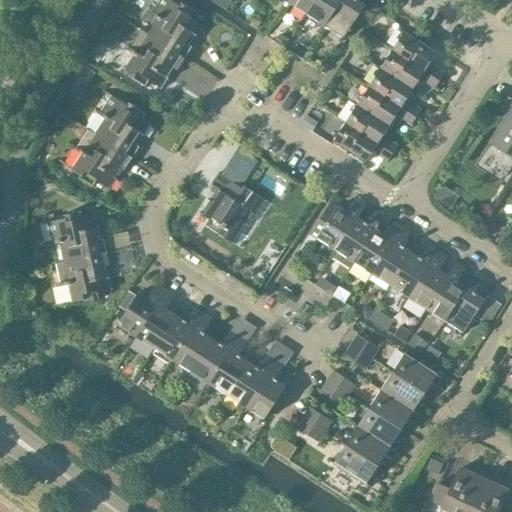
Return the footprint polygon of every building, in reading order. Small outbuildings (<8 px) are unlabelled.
[(140,31),(184,59),(191,47),(185,43),(191,34),(195,36),(202,26),(190,18),(194,12),(179,2),(177,5),(168,0),(159,0),(150,15),(157,19),(147,34),(140,30),(140,31)] [(212,0),(212,2),(224,9),(229,0),(212,0)] [(305,14),(314,0),(288,0),(287,2),(305,14)] [(323,26),(340,0),(314,0),(305,14),(323,26)] [(340,0),(323,26),(343,38),(348,31),(349,32),(350,30),(349,29),(364,6),(355,0),(340,0)] [(176,70),(184,59),(140,31),(127,50),(134,54),(124,69),(133,75),(131,79),(144,87),(148,81),(161,89),(168,79),(165,76),(171,67),(176,70)] [(391,51),(439,82),(444,74),(433,67),(431,69),(427,67),(436,54),(403,33),(391,51)] [(279,35),(274,42),(283,48),(288,41),(279,35)] [(299,45),(293,53),(301,59),(307,50),(299,45)] [(434,90),(439,82),(391,51),(379,69),(412,90),(420,78),(423,80),(422,82),(434,90)] [(85,66),(80,73),(90,79),(95,73),(85,66)] [(404,103),(412,90),(379,69),(368,87),(416,118),(421,110),(409,103),(407,105),(404,103)] [(411,125),(416,118),(368,87),(356,105),(389,127),(397,113),(400,115),(399,118),(411,125)] [(87,130),(131,159),(139,147),(133,143),(139,134),(142,136),(149,125),(138,118),(142,112),(127,102),(125,106),(110,95),(97,114),(105,119),(95,134),(88,130),(87,130)] [(381,139),(389,127),(356,105),(344,124),(392,155),(398,146),(386,138),(384,141),(381,139)] [(307,116),(301,125),(311,132),(316,123),(307,116)] [(511,117),(505,128),(501,125),(490,143),(511,157),(511,117)] [(388,162),(392,155),(344,124),(332,142),(365,163),(373,150),(377,152),(376,154),(388,162)] [(123,170),(131,159),(87,130),(74,150),(81,154),(71,169),(81,176),(79,179),(92,187),(96,181),(108,189),(115,178),(112,176),(118,167),(123,170)] [(239,188),(217,173),(209,185),(218,191),(211,202),(206,199),(197,213),(207,219),(203,225),(233,244),(245,224),(240,221),(247,210),(255,216),(265,200),(241,185),(239,188)] [(440,186),(433,197),(448,207),(455,196),(440,186)] [(357,218),(366,204),(357,199),(348,212),(346,210),(345,211),(337,206),(336,208),(328,203),(315,224),(322,229),(316,238),(333,249),(330,253),(332,255),(356,218),(357,218)] [(375,230),(384,216),(375,210),(366,223),(364,222),(363,223),(357,218),(356,218),(332,255),(331,257),(349,269),(374,230),(375,230)] [(54,264),(105,253),(103,239),(96,240),(94,230),(98,229),(95,217),(81,219),(79,213),(62,216),(63,220),(45,223),(50,245),(59,244),(63,262),(54,263),(54,264)] [(372,274),(401,228),(393,223),(385,235),(382,233),(381,234),(375,230),(374,230),(349,269),(353,262),(372,274)] [(390,286),(410,254),(403,249),(404,247),(401,246),(409,233),(401,228),(372,274),(390,286)] [(501,231),(495,240),(503,246),(509,237),(501,231)] [(408,297),(438,251),(429,246),(421,258),(419,257),(418,258),(410,254),(390,286),(408,297)] [(447,277),(446,276),(439,272),(440,270),(438,269),(446,256),(438,251),(408,297),(426,309),(447,277)] [(105,253),(54,264),(59,286),(67,285),(70,303),(82,300),(83,304),(97,301),(96,293),(111,290),(109,277),(105,278),(102,267),(108,266),(105,253)] [(465,289),(464,288),(457,283),(458,283),(456,281),(464,268),(455,262),(446,276),(447,277),(426,309),(444,321),(465,289)] [(465,289),(444,321),(463,333),(483,301),(475,295),(476,294),(474,293),(482,280),(473,274),(464,288),(465,289)] [(329,285),(325,291),(331,295),(336,287),(332,284),(329,285)] [(126,311),(117,325),(136,337),(165,292),(157,286),(149,298),(147,297),(146,298),(138,293),(136,297),(129,293),(120,307),(126,311)] [(337,287),(332,296),(343,303),(349,295),(337,287)] [(154,349),(175,316),(167,311),(168,310),(165,309),(173,297),(165,292),(136,337),(154,349)] [(360,307),(357,312),(366,318),(371,310),(366,306),(360,307)] [(156,350),(153,355),(167,364),(170,359),(172,360),(202,314),(193,309),(185,321),(183,320),(182,321),(175,316),(154,349),(156,350)] [(191,372),(212,340),(204,335),(204,334),(202,332),(210,320),(202,314),(172,360),(191,372)] [(381,314),(374,324),(386,332),(393,322),(381,314)] [(400,327),(394,335),(404,342),(410,333),(400,327)] [(209,384),(238,338),(230,333),(222,345),(219,344),(219,345),(212,340),(191,372),(209,384)] [(350,345),(371,359),(378,348),(356,334),(350,345)] [(414,336),(408,344),(421,353),(427,344),(414,336)] [(227,395),(248,363),(240,358),(241,357),(238,355),(246,343),(238,338),(209,384),(227,395)] [(364,369),(371,359),(350,345),(343,356),(364,369)] [(429,347),(425,354),(435,361),(440,353),(429,347)] [(391,372),(424,393),(431,382),(435,384),(440,377),(404,353),(391,372)] [(245,407),(274,361),(266,356),(258,368),(256,366),(255,367),(248,363),(227,395),(245,407)] [(274,361),(245,407),(264,419),(284,387),(276,382),(277,381),(274,379),(282,366),(274,361)] [(326,382),(347,395),(354,384),(333,370),(326,382)] [(416,405),(424,393),(391,372),(379,391),(416,414),(421,407),(416,405)] [(341,406),(347,395),(326,382),(319,392),(341,406)] [(412,421),(416,414),(379,391),(368,409),(401,429),(408,418),(412,421)] [(302,418),(324,432),(331,421),(309,407),(302,418)] [(393,441),(401,429),(368,409),(356,427),(393,451),(397,444),(393,441)] [(317,442),(324,432),(302,418),(296,428),(317,442)] [(389,457),(393,451),(356,427),(344,445),(377,466),(384,454),(389,457)] [(370,477),(377,466),(344,445),(332,464),(369,488),(374,480),(370,477)] [(446,511),(466,511),(482,479),(459,468),(449,489),(437,484),(426,509),(431,511),(438,511),(440,509),(446,511)] [(498,511),(497,511),(506,490),(482,479),(466,511),(498,511)]
